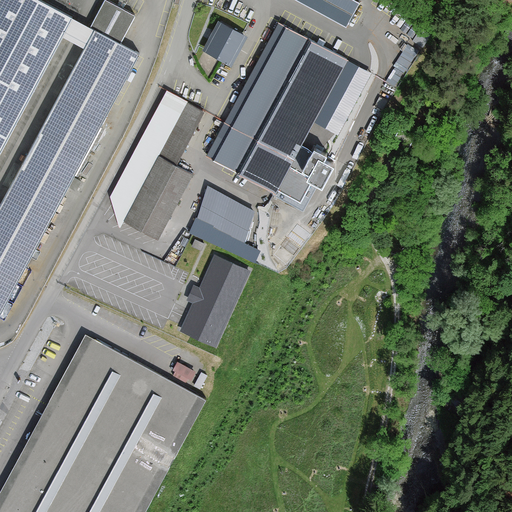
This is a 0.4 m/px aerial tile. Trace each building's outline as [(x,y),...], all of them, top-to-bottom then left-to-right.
[(0,0),(0,148),(62,33),(73,14),(46,0),(0,0)] [(135,12),(111,0),(102,0),(90,23),(94,25),(84,44),(0,198),(0,306),(137,53),(118,43),(135,12)] [(357,2),(353,0),(294,0),(343,26),(357,2)] [(84,44),(94,25),(90,23),(73,14),(62,33),(84,44)] [(229,65),(244,35),(220,23),(205,53),(229,65)] [(336,135),(370,73),(277,23),(205,155),(298,205),(311,180),(319,185),(332,162),(300,146),(313,123),(336,135)] [(408,42),(387,79),(398,85),(418,47),(408,42)] [(108,197),(119,230),(124,221),(156,238),(190,174),(174,165),(204,109),(166,89),(108,197)] [(415,136),(399,128),(391,144),(406,152),(415,136)] [(254,208),(208,184),(197,218),(245,244),(254,208)] [(287,262),(295,254),(285,244),(277,253),(287,262)] [(250,269),(214,254),(200,286),(193,282),(186,298),(193,301),(181,329),(217,344),(250,269)] [(142,511),(204,399),(83,333),(0,485),(0,511),(142,511)] [(173,369),(192,379),(198,368),(178,359),(173,369)]
